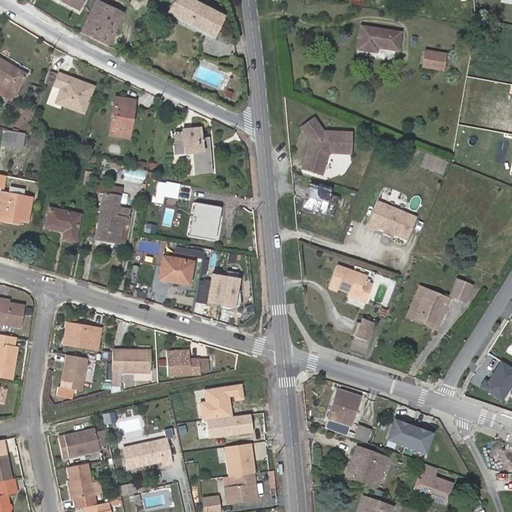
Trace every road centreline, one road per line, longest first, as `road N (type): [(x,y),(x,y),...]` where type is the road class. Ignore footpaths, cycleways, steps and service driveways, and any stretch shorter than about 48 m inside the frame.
road 1 (residential): [(261,125),(99,55),(1,0)]
road 2 (residential): [(54,283),(283,355)]
road 3 (secondary): [(283,355),(261,125)]
road 4 (unknown): [(250,13),(287,11),(307,23),(391,16),(417,32)]
road 5 (residential): [(283,355),(440,404)]
road 6 (secondary): [(298,511),(283,355)]
road 7 (residential): [(511,283),(440,404)]
road 8 (residential): [(54,283),(36,419)]
road 9 (secondary): [(261,125),(248,0)]
